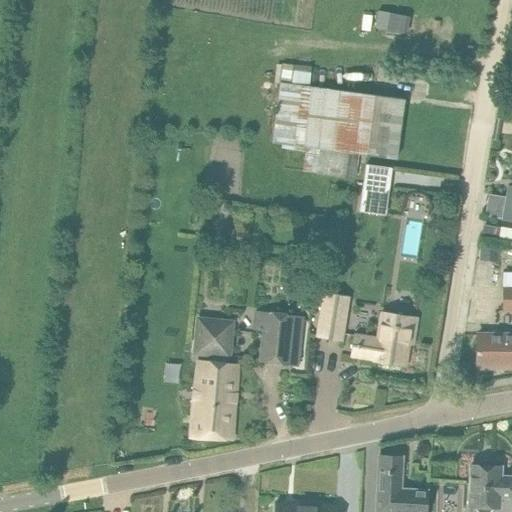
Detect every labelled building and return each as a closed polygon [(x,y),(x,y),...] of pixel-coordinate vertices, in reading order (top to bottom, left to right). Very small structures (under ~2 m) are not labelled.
[(382,10),(379,29),(411,33),(414,14),(382,10)] [(271,141),(289,144),(322,149),(319,171),(356,176),(359,153),(368,155),(369,153),(390,157),(394,158),(396,158),(404,100),(278,83),(271,141)] [(364,184),(360,208),(383,211),(386,187),(389,167),(367,163),(364,184)] [(511,186),(508,185),(502,220),(511,221),(511,186)] [(480,245),(479,258),(497,259),(498,246),(480,245)] [(341,340),(348,297),(324,293),(317,337),(341,340)] [(377,339),(354,335),(351,350),(375,353),(374,361),(404,366),(408,344),(412,344),(416,317),(382,312),(377,339)] [(304,317),(266,313),(263,341),(260,360),(297,365),(304,317)] [(231,320),(197,317),(194,353),(201,354),(200,356),(206,356),(206,361),(196,360),(191,418),(190,438),(232,439),(233,419),(236,363),(227,362),(227,358),(231,320)] [(511,334),(477,334),(476,368),(509,368),(509,364),(511,363),(511,334)] [(378,477),(375,511),(426,511),(427,492),(399,490),(401,458),(379,457),(378,477)] [(501,467),(470,465),(468,506),(499,508),(499,497),(511,497),(511,484),(511,476),(500,476),(501,467)] [(274,511),(335,511),(335,506),(275,502),(274,511)]
